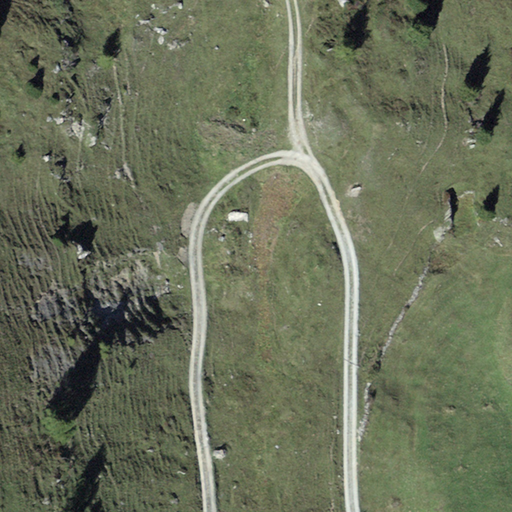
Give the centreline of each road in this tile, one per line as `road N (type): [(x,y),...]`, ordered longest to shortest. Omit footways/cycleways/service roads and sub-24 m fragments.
road 1 (track): [(305,167),(282,160),(249,172),(220,191),(197,222),(200,390),(213,511)]
road 2 (track): [(355,511),(356,278),(347,234),(317,170),(305,167)]
road 3 (track): [(293,0),(305,167)]
